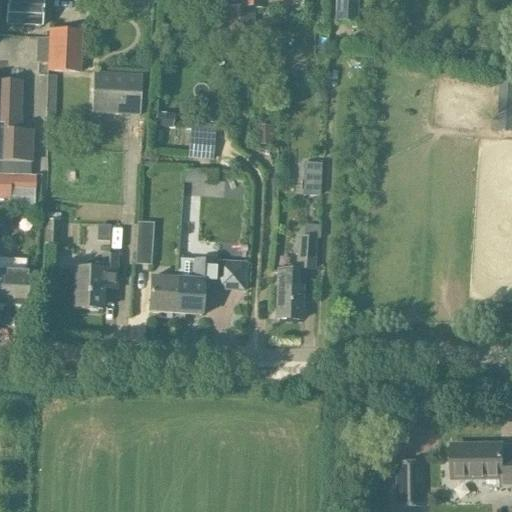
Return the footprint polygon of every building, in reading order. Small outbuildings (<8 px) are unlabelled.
[(7,0),(6,26),(41,28),(42,0),(7,0)] [(237,0),(238,7),(253,8),(263,8),(262,0),(237,0)] [(334,0),(334,21),(357,23),(358,0),(334,0)] [(237,50),(238,7),(223,7),(222,49),(237,50)] [(238,7),(237,50),(252,50),(253,8),(238,7)] [(47,39),(47,65),(47,74),(80,75),(81,32),(47,31),(47,39)] [(35,64),(47,65),(47,39),(36,39),(35,64)] [(140,117),(142,75),(95,73),(93,115),(140,117)] [(30,175),(31,163),(32,132),(19,131),(21,81),(0,80),(0,199),(10,200),(11,187),(35,189),(35,186),(39,186),(39,176),(35,175),(30,175)] [(497,131),(511,131),(511,83),(500,83),(497,131)] [(260,144),(276,143),(275,125),(259,125),(260,144)] [(212,161),(214,135),(189,133),(187,159),(212,161)] [(321,164),(305,163),(305,179),(321,180),(321,164)] [(189,181),(220,183),(221,170),(189,169),(189,181)] [(43,244),(60,245),(61,222),(44,221),(43,244)] [(135,264),(151,265),(153,224),(138,223),(135,264)] [(296,270),(314,271),(316,238),(297,237),(296,270)] [(88,260),(88,270),(74,269),(73,310),(102,311),(102,291),(117,292),(118,254),(100,254),(100,261),(88,260)] [(0,305),(26,307),(27,291),(32,291),(33,273),(26,273),(26,260),(1,259),(0,259),(0,305)] [(201,315),(203,288),(215,289),(217,261),(178,259),(176,280),(177,280),(175,314),(201,315)] [(296,288),(297,273),(277,272),(276,319),(301,320),(302,289),(296,288)] [(148,312),(175,314),(177,280),(176,280),(150,279),(148,312)] [(511,460),(502,461),(502,448),(451,448),(452,480),(501,480),(502,488),(511,487),(511,460)] [(395,508),(421,508),(421,464),(395,464),(395,508)]
